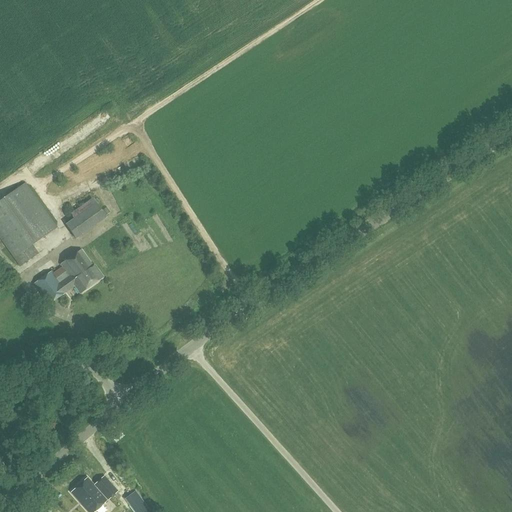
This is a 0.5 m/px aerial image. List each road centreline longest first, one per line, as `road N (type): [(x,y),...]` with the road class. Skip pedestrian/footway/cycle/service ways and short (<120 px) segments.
road 1 (unclassified): [(125,398),(237,310),(511,132)]
road 2 (unclassified): [(0,505),(125,398)]
road 3 (unclassified): [(125,398),(78,364),(0,376)]
